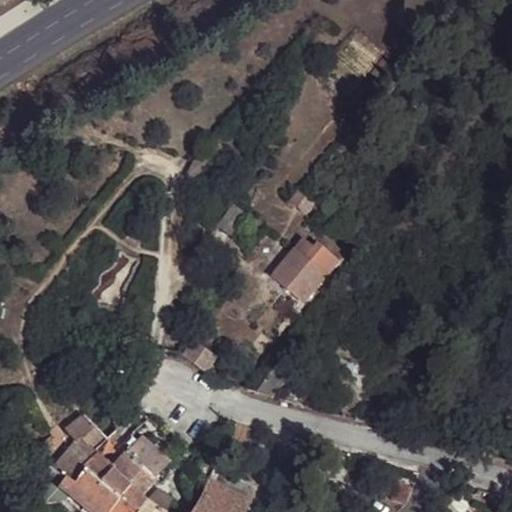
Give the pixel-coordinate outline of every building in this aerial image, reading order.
[(216,143),(192,161),(203,175),(227,158),(216,143)] [(203,175),(192,161),(185,175),(191,184),(203,175)] [(299,192),(291,202),(306,214),(314,204),(299,192)] [(231,205),(217,227),(230,236),(245,214),(231,205)] [(314,251),(303,241),(273,278),(304,303),(338,263),(318,246),(314,251)] [(193,342),(183,356),(204,372),(215,358),(193,342)] [(277,368),(257,394),(273,398),(293,373),(277,368)] [(53,472),(64,480),(65,479),(71,483),(89,460),(96,453),(94,452),(107,439),(84,417),(65,432),(75,444),(53,472)] [(34,442),(43,437),(33,420),(24,426),(34,442)] [(234,426),(229,438),(242,443),(247,429),(234,426)] [(111,468),(103,477),(125,489),(139,497),(148,488),(154,480),(168,464),(140,438),(111,468)] [(111,468),(96,453),(89,460),(71,483),(65,479),(64,480),(60,485),(56,483),(54,484),(54,485),(39,491),(43,506),(60,504),(68,495),(82,507),(103,477),(111,468)] [(54,484),(37,469),(23,482),(36,493),(39,491),(54,485),(54,484)] [(103,477),(82,507),(88,511),(108,511),(125,489),(103,477)] [(242,511),(248,500),(207,481),(198,500),(191,511),(242,511)] [(125,489),(108,511),(138,511),(146,501),(139,497),(125,489)] [(163,511),(146,501),(138,511),(163,511)]
